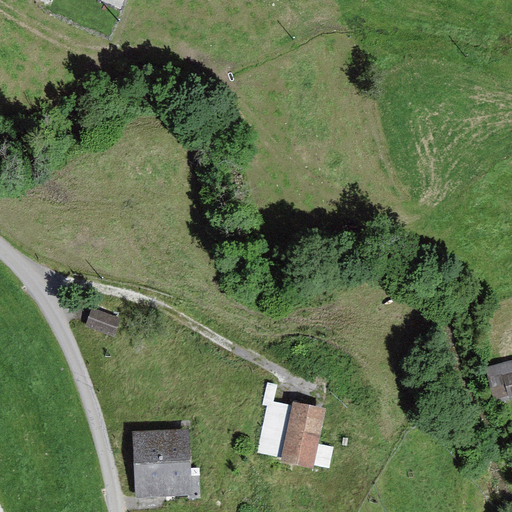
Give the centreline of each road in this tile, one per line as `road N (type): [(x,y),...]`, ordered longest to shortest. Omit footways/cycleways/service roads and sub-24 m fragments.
road 1 (track): [(332,395),(134,298),(25,269)]
road 2 (unclassified): [(0,245),(25,269),(73,349),(118,511)]
